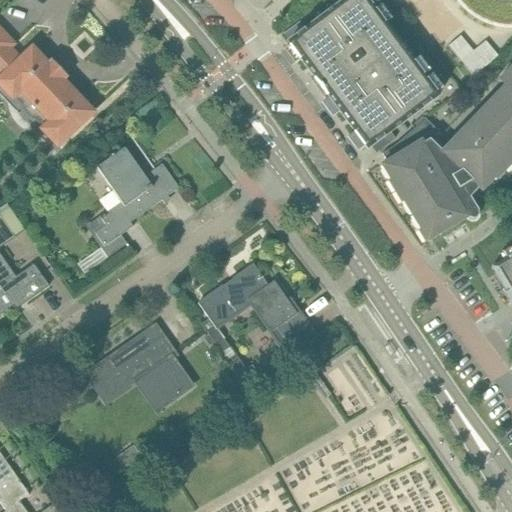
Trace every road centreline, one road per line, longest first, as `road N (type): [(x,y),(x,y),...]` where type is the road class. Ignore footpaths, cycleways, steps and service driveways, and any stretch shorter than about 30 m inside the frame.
road 1 (residential): [(0,377),(287,162)]
road 2 (residential): [(287,86),(424,275)]
road 3 (secondary): [(511,489),(385,303)]
road 4 (secondary): [(385,303),(287,162)]
road 5 (secondary): [(167,13),(183,47),(239,116),(265,135)]
road 6 (secondary): [(265,135),(226,71),(167,13)]
road 7 (residential): [(424,275),(511,390)]
road 8 (residential): [(97,0),(187,106)]
